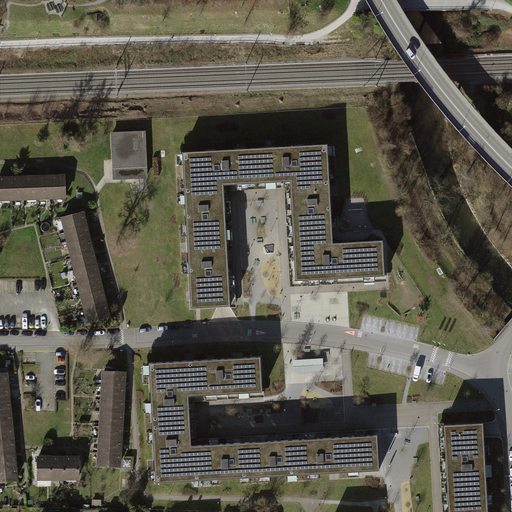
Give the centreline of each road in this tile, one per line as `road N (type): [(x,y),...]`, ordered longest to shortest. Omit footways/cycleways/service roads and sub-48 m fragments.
road 1 (residential): [(0,341),(287,331),(380,342),(482,372)]
road 2 (tertiary): [(382,0),(476,134),(511,168)]
